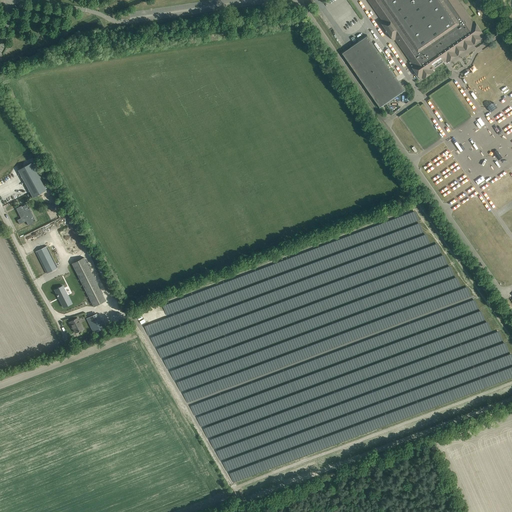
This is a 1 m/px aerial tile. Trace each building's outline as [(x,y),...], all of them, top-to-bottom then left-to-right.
[(368,0),(382,19),(380,21),(394,40),(395,39),(412,63),(410,65),(419,77),(420,78),(422,77),(423,79),(434,71),(433,70),(444,62),(446,65),(449,63),(448,62),(484,37),(483,35),(484,34),(474,20),(472,21),(457,0),(368,0)] [(344,50),(340,53),(379,109),(406,91),(403,88),(367,34),(350,46),(351,47),(347,50),(346,49),(344,50)] [(31,163),(18,170),(33,197),(46,190),(31,163)] [(28,225),(36,221),(29,208),(24,211),(22,206),(16,208),(21,218),(17,220),(19,224),(26,221),(28,225)] [(57,230),(70,256),(81,251),(68,224),(57,230)] [(47,274),(58,268),(47,246),(36,252),(47,274)] [(94,307),(106,301),(84,257),(72,263),(94,307)] [(64,307),(71,303),(63,286),(55,290),(57,295),(56,295),(57,296),(58,296),(64,307)] [(205,300),(221,333),(233,327),(217,294),(205,300)] [(145,311),(148,319),(161,314),(159,306),(145,311)] [(95,316),(88,320),(94,333),(103,329),(101,323),(99,324),(95,316)] [(71,325),(75,333),(83,329),(77,318),(69,322),(71,326),(71,325)] [(154,334),(188,406),(207,397),(173,325),(154,334)] [(181,338),(187,349),(191,347),(186,335),(181,338)]
